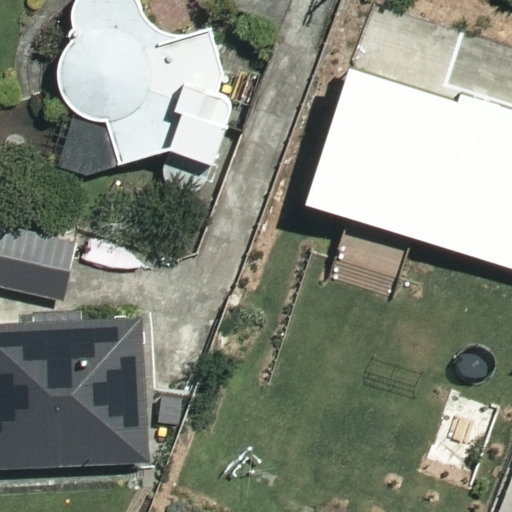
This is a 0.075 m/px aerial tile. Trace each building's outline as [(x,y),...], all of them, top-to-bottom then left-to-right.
[(225,188),(248,106),(226,103),(224,39),(158,41),(149,9),(139,0),(93,0),(81,10),(77,30),(80,56),(68,76),(65,93),(70,115),(82,133),(122,132),(123,176),(168,174),(175,194),(194,204),(209,202),(225,188)] [(511,183),(511,108),(359,68),(325,193),(497,239),(511,183)] [(84,239),(0,226),(0,227),(0,291),(74,303),(84,239)] [(433,300),(368,279),(347,342),(413,364),(433,300)] [(0,473),(152,474),(151,336),(96,336),(95,318),(45,318),(45,328),(0,327),(0,473)] [(396,511),(482,511),(511,423),(511,410),(461,393),(450,425),(328,384),(296,478),(396,511)]
